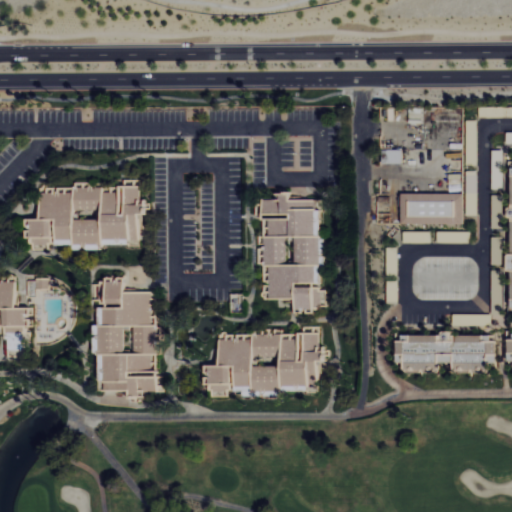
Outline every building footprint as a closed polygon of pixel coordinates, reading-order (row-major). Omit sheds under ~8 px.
[(479,120),(468,120),(468,165),(479,165),(479,120)] [(403,149),(383,150),(383,163),(403,163),(403,149)] [(479,216),(479,171),(468,171),(468,215),(479,216)] [(40,189),(42,218),(26,219),(27,238),(34,237),(34,245),(55,244),(55,245),(74,244),(75,250),(84,249),(84,243),(139,240),(138,214),(150,213),(150,200),(141,200),(140,179),(123,180),(123,185),(40,189)] [(321,200),(291,200),(291,192),(277,192),(277,199),(263,199),(263,252),(264,252),(264,283),(270,283),(270,298),(296,298),(296,314),(315,314),(315,307),(326,307),(326,286),(321,286),(321,200)] [(403,224),(464,224),(464,193),(403,193),(403,224)] [(493,228),(503,229),(504,218),(494,217),(493,228)] [(155,291),(126,292),(125,276),(107,277),(107,282),(95,283),(95,304),(100,304),(100,324),(95,325),(96,354),(100,354),(100,381),(104,381),(104,390),(130,390),(130,397),(144,397),(144,392),(158,391),(155,291)] [(17,282),(0,281),(0,277),(0,334),(4,334),(4,339),(9,340),(9,357),(29,357),(29,326),(34,326),(34,308),(16,307),(17,282)] [(454,325),(468,325),(468,314),(454,314),(454,325)] [(441,371),(441,362),(455,362),(455,372),(489,372),(489,363),(498,363),(498,335),(454,335),(398,335),(398,363),(406,362),(406,372),(441,371)]
